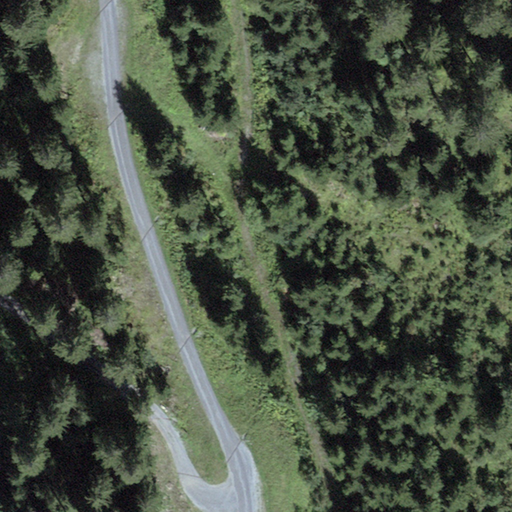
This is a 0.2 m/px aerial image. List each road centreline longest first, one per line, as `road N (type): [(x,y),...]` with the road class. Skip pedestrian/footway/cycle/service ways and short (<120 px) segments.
road 1 (track): [(106,0),(128,162),(162,278),(229,433),(247,511)]
road 2 (track): [(243,511),(189,438),(118,370),(0,292)]
